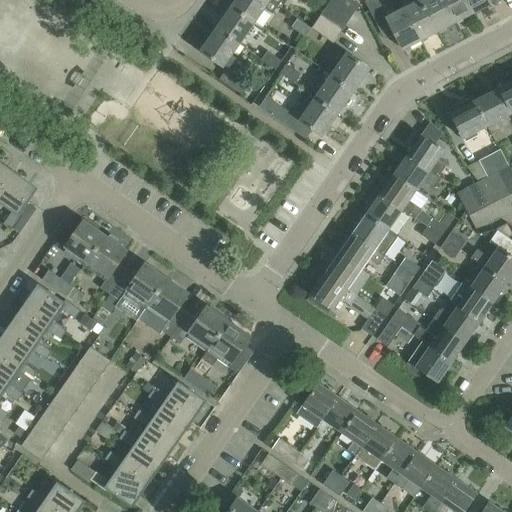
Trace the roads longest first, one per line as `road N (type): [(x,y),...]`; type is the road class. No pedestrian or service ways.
road 1 (residential): [(250,299),(408,87),(511,32)]
road 2 (unclassified): [(167,510),(290,327)]
road 3 (unclassified): [(250,299),(73,179)]
road 4 (unclassified): [(446,434),(290,327)]
road 5 (residential): [(0,285),(73,179)]
